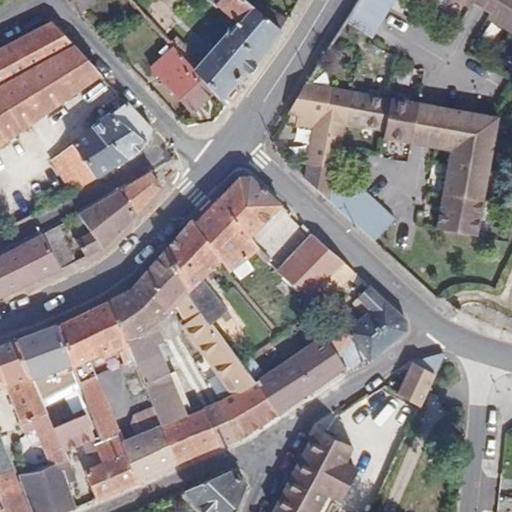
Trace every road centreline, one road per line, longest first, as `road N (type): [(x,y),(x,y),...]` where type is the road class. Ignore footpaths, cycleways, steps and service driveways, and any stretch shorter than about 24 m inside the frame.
road 1 (tertiary): [(431,326),(240,141)]
road 2 (secondary): [(0,320),(94,278),(144,243),(213,172)]
road 3 (residential): [(45,0),(213,172)]
road 4 (residential): [(304,409),(164,488),(98,511)]
road 5 (unknown): [(415,191),(425,117),(489,0)]
road 6 (secondary): [(240,141),(324,0)]
road 7 (residential): [(482,355),(465,511)]
road 8 (residential): [(304,409),(431,326)]
